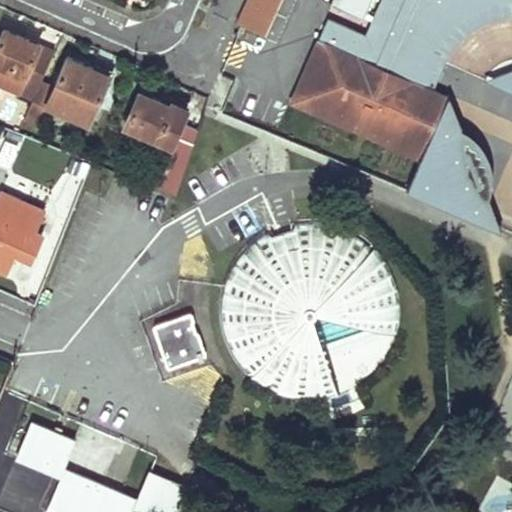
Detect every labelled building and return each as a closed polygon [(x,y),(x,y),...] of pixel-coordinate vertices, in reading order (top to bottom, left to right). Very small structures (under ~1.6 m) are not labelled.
[(246,0),(236,24),(266,37),(282,0),(246,0)] [(511,0),(381,0),(366,36),(329,20),(320,40),(317,40),(289,104),(420,161),(407,189),(502,229),(489,198),(494,178),(490,160),(481,142),(462,129),(449,96),(434,89),(445,63),(452,53),(463,38),(478,27),(493,20),(510,16),(511,15),(511,0)] [(331,0),(330,5),(364,19),(372,0),(331,0)] [(38,78),(51,48),(3,26),(0,31),(0,80),(30,94),(38,78)] [(107,73),(67,55),(53,85),(38,78),(30,94),(21,113),(36,120),(46,99),(86,118),(107,73)] [(173,141),(156,181),(174,189),(195,139),(177,131),(187,107),(173,101),(171,105),(139,91),(126,121),(173,141)] [(103,197),(114,169),(91,160),(80,188),(103,197)] [(0,259),(9,263),(18,242),(34,249),(46,224),(37,221),(46,201),(5,183),(0,194),(0,259)] [(291,391),(305,392),(323,392),(345,385),(358,377),(368,369),(378,359),(385,347),(391,333),(395,319),(396,300),(394,282),(387,265),(377,249),(363,235),(347,225),(327,218),(310,217),(289,218),(270,224),(253,235),(243,244),(231,261),(225,273),(219,305),(231,348),(243,364),(256,376),(273,386),(291,391)] [(210,348),(193,305),(154,320),(171,363),(210,348)] [(77,434),(34,416),(19,452),(64,470),(52,498),(85,511),(131,511),(137,500),(166,511),(172,511),(186,479),(150,464),(140,490),(66,460),(77,434)]
